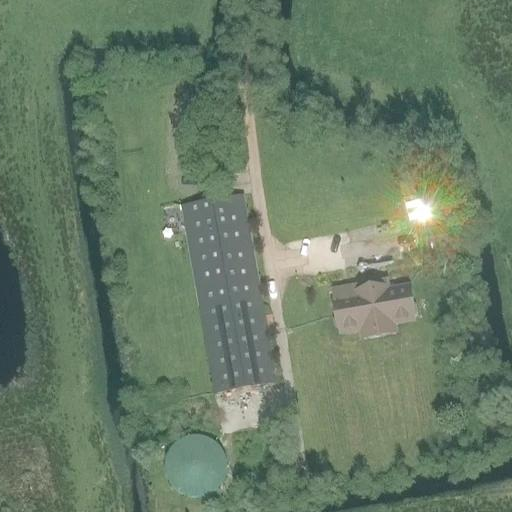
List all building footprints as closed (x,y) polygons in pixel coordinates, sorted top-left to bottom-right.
[(393,180),(334,188),(337,211),(397,203),(393,180)] [(279,385),(245,198),(183,209),(217,396),(279,385)] [(452,246),(449,229),(418,234),(421,252),(452,246)] [(416,315),(415,309),(411,307),(408,290),(388,294),(386,285),(355,290),(356,299),(336,303),(339,321),(336,323),(337,329),(341,331),(341,334),(362,330),(363,340),(395,334),(393,324),(414,321),(413,318),(416,315)] [(169,477),(173,486),(179,492),(187,497),(196,498),(206,497),(214,493),(220,486),(225,478),(226,469),(225,460),(221,452),(215,445),(206,441),(197,439),(188,441),(180,445),(173,451),(169,459),(167,468),(169,477)]
